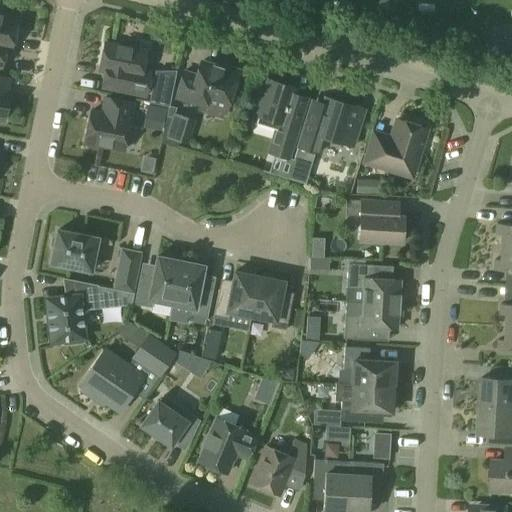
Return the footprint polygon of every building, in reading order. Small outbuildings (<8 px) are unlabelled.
[(2,9),(0,8),(0,69),(5,49),(11,50),(17,19),(3,16),(4,12),(2,9)] [(118,74),(115,91),(146,97),(150,79),(141,77),(146,51),(105,43),(99,71),(118,74)] [(239,85),(235,80),(237,72),(223,67),(222,70),(200,64),(196,78),(183,74),(175,99),(199,106),(197,111),(223,119),(224,114),(225,114),(231,92),(237,92),(239,85)] [(0,120),(4,121),(10,94),(0,91),(0,84),(1,78),(0,77),(0,120)] [(270,121),(267,129),(281,133),(275,155),(288,159),(307,96),(295,93),(296,89),(267,81),(257,117),(270,121)] [(91,112),(85,143),(124,151),(130,120),(129,120),(132,104),(105,98),(102,114),(91,112)] [(325,99),(317,124),(306,121),(298,147),(309,150),(314,136),(351,147),(361,118),(362,118),(365,110),(354,106),(354,108),(325,99)] [(149,104),(146,125),(164,128),(168,107),(149,104)] [(170,114),(171,140),(193,139),(191,113),(170,114)] [(412,126),(396,121),(391,139),(373,134),(364,164),(411,178),(426,130),(422,129),(422,127),(418,123),(413,124),(412,126)] [(403,217),(399,217),(400,200),(360,198),(360,201),(347,200),(346,215),(360,216),(358,241),(402,244),(403,217)] [(503,248),(511,248),(511,223),(498,223),(497,234),(504,234),(503,248)] [(50,266),(92,274),(99,237),(58,229),(57,235),(52,239),(50,246),(54,251),(50,266)] [(134,293),(142,252),(121,248),(113,289),(134,293)] [(511,270),(511,248),(503,248),(502,259),(496,259),(496,270),(511,270)] [(314,273),(331,274),(332,257),(315,256),(314,273)] [(171,305),(181,258),(167,257),(166,259),(157,257),(153,279),(141,276),(135,304),(151,307),(152,301),(171,305)] [(195,262),(181,258),(171,305),(190,309),(189,315),(206,318),(211,293),(199,290),(204,267),(195,265),(195,262)] [(399,281),(371,280),(372,265),(348,263),(347,286),(363,287),(362,303),(401,305),(401,296),(399,293),(399,281)] [(251,317),(259,278),(257,277),(255,274),(246,272),(243,274),(235,273),(231,293),(219,291),(214,316),(229,319),(230,313),(251,317)] [(261,278),(259,278),(251,317),(272,321),(271,328),(286,331),(291,305),(280,303),(284,283),(276,281),(272,278),(264,276),(261,278)] [(99,308),(97,286),(64,280),(66,297),(46,299),(51,343),(65,341),(65,344),(82,342),(82,339),(85,339),(82,310),(99,308)] [(362,303),(361,315),(345,315),(344,338),(369,339),(369,327),(396,329),(397,317),(400,315),(401,305),(362,303)] [(508,314),(507,328),(511,327),(511,303),(501,303),(501,314),(508,314)] [(174,356),(148,338),(149,336),(127,322),(115,332),(140,349),(134,358),(161,376),(174,356)] [(511,350),(511,327),(507,328),(506,339),(500,339),(499,350),(511,350)] [(352,385),(393,387),(394,379),(396,377),(397,369),(394,367),(394,363),(368,362),(369,350),(344,348),(343,370),(353,371),(352,385)] [(104,351),(81,385),(84,387),(83,391),(91,396),(94,394),(119,411),(143,378),(104,351)] [(481,377),(480,406),(511,407),(511,367),(506,367),(506,379),(481,377)] [(263,375),(256,397),(274,403),(281,381),(263,375)] [(393,387),(352,385),(335,384),(335,385),(337,385),(336,400),(341,401),(340,422),(365,423),(366,412),(392,413),(392,410),(394,407),(395,399),(393,397),(393,387)] [(189,442),(199,422),(163,397),(159,403),(157,402),(141,426),(170,447),(178,435),(189,442)] [(511,407),(480,406),(478,434),(511,435),(511,407)] [(249,460),(258,438),(244,432),(245,431),(217,419),(199,463),(227,474),(235,454),(249,460)] [(394,431),(378,430),(377,456),(394,457),(394,431)] [(305,478),(307,445),(295,440),(288,456),(266,448),(257,469),(254,471),(252,475),(253,479),(251,484),(279,496),(290,469),(304,475),(303,478),(305,478)] [(346,511),(348,475),(326,474),(327,460),(315,460),(314,484),(325,484),(323,511),(346,511)] [(511,461),(493,460),(491,491),(511,491),(511,461)] [(360,476),(348,475),(346,511),(368,511),(370,488),(382,489),(383,465),(361,463),(360,476)]
